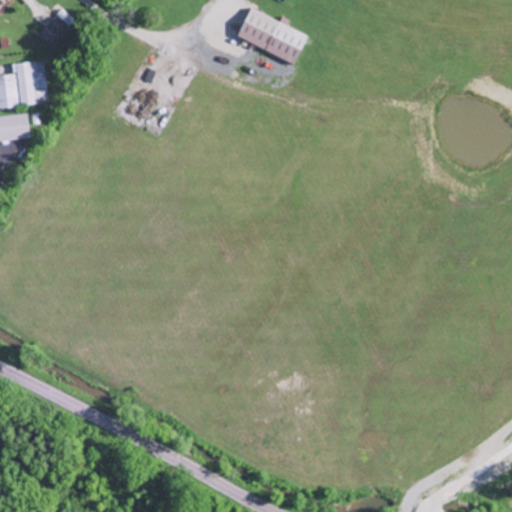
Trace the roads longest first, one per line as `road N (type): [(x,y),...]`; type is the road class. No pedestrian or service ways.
road 1 (residential): [(131,33),(200,73),(382,134),(511,135)]
road 2 (tertiary): [(272,511),(0,366)]
road 3 (residential): [(242,0),(193,24),(131,33),(87,0)]
